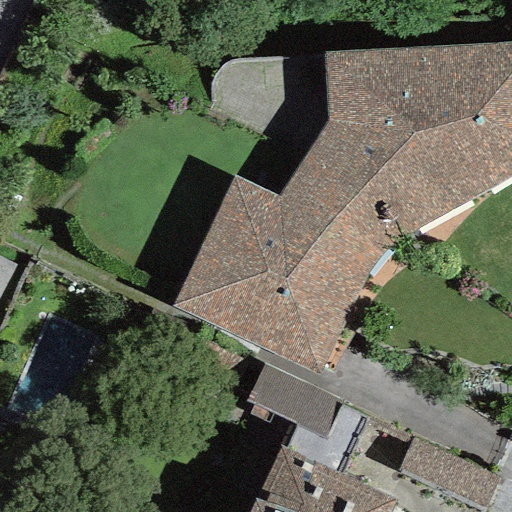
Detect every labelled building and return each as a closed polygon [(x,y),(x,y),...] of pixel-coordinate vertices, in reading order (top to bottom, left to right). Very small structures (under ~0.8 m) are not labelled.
[(171,307),(320,374),(333,350),(345,323),(357,296),(369,276),(384,254),(402,237),(425,225),(511,175),(511,41),(323,51),(327,121),(277,195),(233,177),(171,307)] [(0,295),(16,266),(0,258),(0,295)] [(248,414),(267,424),(272,414),(325,439),(342,402),(264,364),(244,400),(253,404),(248,414)] [(483,509),(498,478),(413,437),(398,468),(483,509)] [(390,511),(396,500),(280,445),(248,511),(390,511)]
